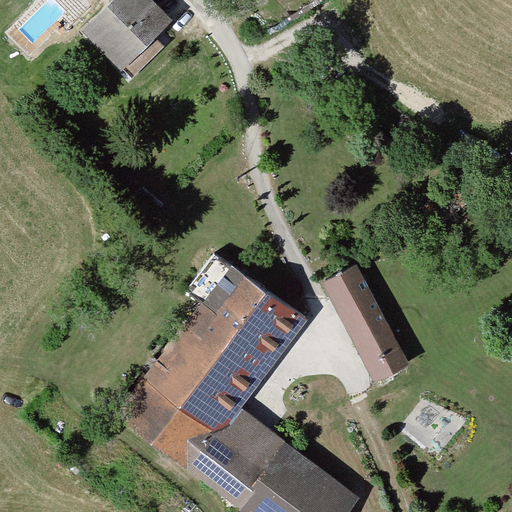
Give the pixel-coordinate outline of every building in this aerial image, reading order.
[(118,0),(94,26),(119,52),(146,26),(149,29),(161,17),(160,16),(145,0),(118,0)] [(450,207),(471,202),(468,188),(447,193),(450,207)] [(239,507),(282,456),(268,444),(257,460),(253,459),(212,426),(241,387),(296,313),(213,250),(211,251),(181,291),(198,305),(154,362),(117,412),(224,495),(239,507)] [(406,363),(353,267),(328,281),(379,379),(406,363)] [(282,456),(239,507),(245,511),(344,511),(348,507),(282,456)]
